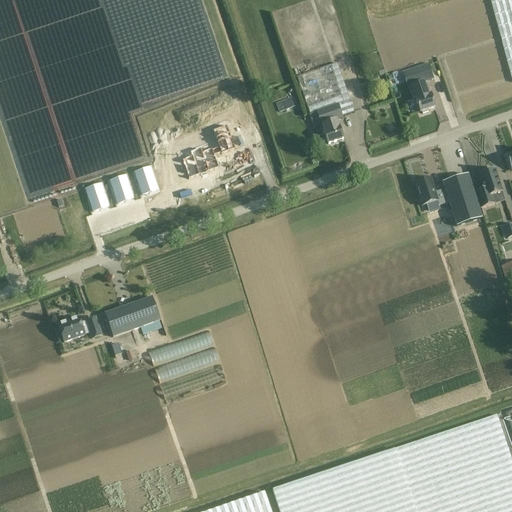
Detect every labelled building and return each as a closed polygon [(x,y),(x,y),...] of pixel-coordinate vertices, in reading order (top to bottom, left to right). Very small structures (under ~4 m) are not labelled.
[(511,0),(490,0),(511,80),(511,0)] [(324,133),(328,146),(343,140),(339,128),(336,122),(343,120),(342,117),(355,113),(338,64),(297,79),(309,115),(316,113),(321,127),(323,127),(325,133),(324,133)] [(433,80),(428,64),(402,73),(407,89),(411,88),(420,114),(435,108),(431,96),(428,97),(423,84),(433,80)] [(208,176),(208,173),(218,169),(214,157),(221,154),(221,156),(235,151),(227,126),(212,131),(218,147),(212,149),(202,152),(201,149),(190,152),(191,155),(181,159),(188,180),(199,176),(200,178),(208,176)] [(476,193),(481,210),(494,206),(492,197),(502,193),(495,169),(478,175),(483,190),(476,193)] [(144,199),(151,197),(159,195),(152,172),(143,174),(136,177),(144,199)] [(457,228),(482,220),(468,176),(443,184),(446,194),(449,203),(457,228)] [(431,179),(414,184),(422,207),(437,202),(438,206),(449,203),(446,194),(436,197),(431,179)] [(119,208),(126,206),(134,203),(126,180),(118,183),(111,186),(119,208)] [(101,185),(85,190),(93,213),(108,208),(101,185)] [(511,263),(501,267),(507,285),(511,282),(511,263)] [(160,322),(152,299),(105,315),(113,338),(141,328),(143,335),(161,328),(159,322),(160,322)] [(58,326),(64,344),(85,337),(85,336),(90,334),(93,340),(102,337),(96,319),(86,322),(87,323),(81,325),(79,318),(58,326)] [(212,331),(150,349),(165,399),(228,380),(223,363),(222,363),(217,346),(216,346),(212,331)] [(272,491),(279,511),(511,511),(511,462),(497,416),(272,491)] [(271,511),(265,493),(209,511),(271,511)]
